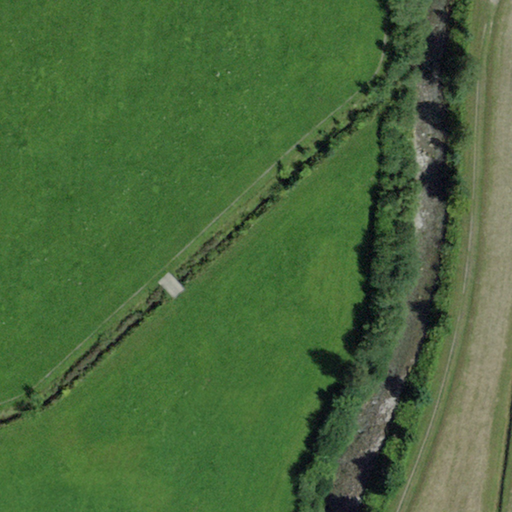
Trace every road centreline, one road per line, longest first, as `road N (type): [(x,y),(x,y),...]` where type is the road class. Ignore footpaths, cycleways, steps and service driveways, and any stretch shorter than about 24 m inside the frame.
road 1 (track): [(390,0),(391,40),(370,86),(34,398),(0,410)]
road 2 (track): [(403,511),(465,317),(493,0)]
